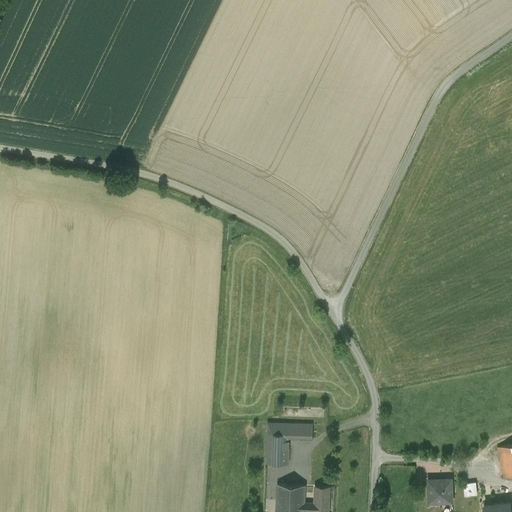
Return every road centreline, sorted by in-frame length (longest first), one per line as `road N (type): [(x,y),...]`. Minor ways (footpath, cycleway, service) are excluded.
road 1 (unclassified): [(332,314),(288,243),(213,202),(145,174),(0,148)]
road 2 (unclassified): [(332,314),(448,80),(511,35)]
road 3 (unclassified): [(372,511),(378,393),(332,314)]
